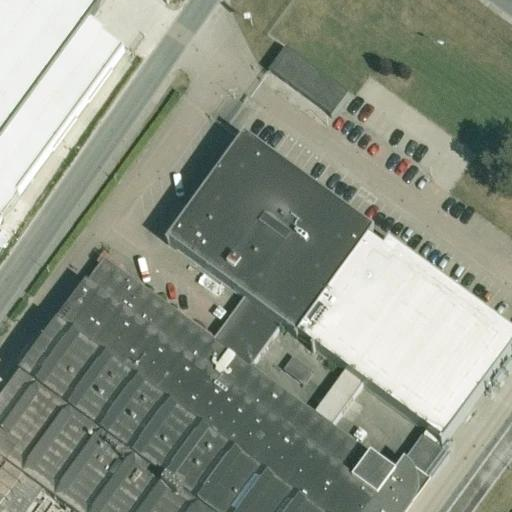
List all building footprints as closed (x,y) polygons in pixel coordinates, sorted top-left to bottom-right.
[(0,0),(0,145),(86,28),(97,13),(79,0),(0,0)] [(286,54),(269,76),(330,122),(347,99),(286,54)] [(55,136),(54,160),(66,160),(67,137),(55,136)] [(298,342),(370,244),(240,148),(168,246),(245,302),(227,327),(265,355),(274,343),(273,342),(282,330),(298,342)] [(313,420),(331,433),(363,389),(427,436),(424,440),(438,450),(441,446),(444,448),(511,354),(511,347),(385,254),(370,244),(298,342),(346,376),(313,420)] [(411,511),(431,485),(450,459),(438,450),(424,440),(394,479),(347,445),(331,433),(313,420),(298,409),(302,405),(276,386),(273,390),(250,374),(261,359),(262,360),(265,355),(227,327),(213,346),(104,267),(86,291),(82,288),(73,300),(78,303),(68,316),(57,331),(12,394),(0,385),(0,511),(26,511),(40,493),(66,511),(411,511)] [(511,324),(511,304),(509,303),(503,321),(511,324)]
